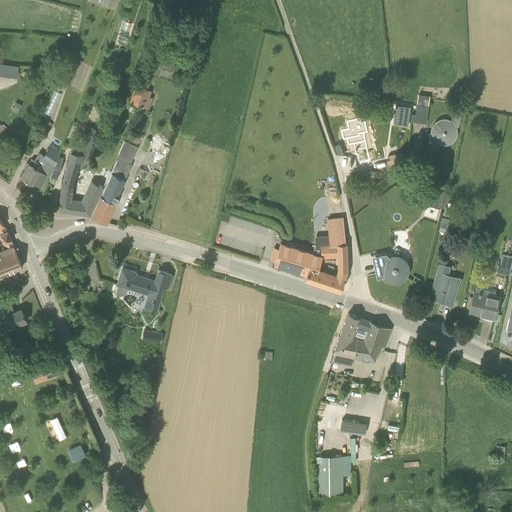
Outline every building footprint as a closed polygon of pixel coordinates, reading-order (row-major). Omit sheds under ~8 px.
[(120,67),(122,60),(115,57),(112,65),(120,67)] [(163,70),(165,64),(158,62),(156,68),(163,70)] [(173,64),(166,62),(162,73),(169,75),(173,64)] [(62,74),(55,86),(61,89),(68,77),(62,74)] [(130,101),(142,105),(141,105),(149,107),(152,97),(148,96),(150,90),(135,85),(130,101)] [(425,123),(429,96),(418,94),(414,114),(411,113),(410,121),(425,123)] [(17,112),(21,104),(16,101),(11,110),(17,112)] [(411,106),(396,104),(393,122),(408,125),(411,106)] [(439,119),(438,119),(437,120),(436,121),(435,121),(434,122),(434,123),(433,124),(433,125),(432,126),(432,127),(431,128),(431,130),(431,131),(431,132),(431,133),(431,134),(432,135),(432,136),(433,137),(433,138),(434,139),(434,140),(435,140),(436,141),(437,142),(441,143),(442,144),(443,144),(444,144),(445,144),(446,144),(448,143),(449,143),(451,142),(452,141),(453,140),(454,139),(455,138),(455,137),(456,136),(456,135),(456,134),(457,133),(457,132),(457,130),(456,129),(456,128),(456,127),(458,126),(461,115),(452,113),(450,120),(449,119),(447,119),(446,119),(445,118),(443,118),(442,118),(440,119),(439,119)] [(53,125),(45,117),(39,123),(47,131),(53,125)] [(344,145),(346,154),(359,152),(361,163),(384,158),(382,147),(396,144),(395,141),(392,124),(366,129),(364,118),(347,121),(349,129),(341,130),(343,139),(347,138),(348,144),(344,145)] [(59,208),(69,210),(71,200),(75,178),(79,162),(81,162),(82,156),(91,158),(101,129),(91,126),(85,124),(82,136),(86,138),(81,153),(71,151),(69,159),(64,179),(64,178),(59,208)] [(111,173),(125,179),(132,164),(130,163),(138,146),(136,145),(140,137),(128,131),(124,139),(125,139),(117,157),(119,157),(111,173)] [(344,154),(340,143),(334,145),(337,154),(344,154)] [(50,173),(58,155),(59,150),(51,145),(44,156),(38,152),(34,159),(32,158),(30,163),(28,161),(24,168),(26,169),(21,176),(32,183),(33,181),(40,186),(49,172),(50,173)] [(56,177),(62,157),(58,155),(50,173),(56,177)] [(125,179),(111,173),(92,214),(106,221),(125,179)] [(439,208),(448,185),(433,179),(424,203),(439,208)] [(71,200),(69,210),(90,213),(100,189),(89,185),(82,202),(71,200)] [(293,246),(280,242),(274,263),(306,273),(304,277),(340,290),(344,279),(347,269),(346,243),(345,243),(343,216),(290,222),(291,235),(314,232),(316,245),(307,245),(307,250),(293,245),(293,246)] [(449,218),(442,216),(438,230),(445,232),(449,218)] [(0,233),(4,242),(11,238),(7,230),(0,218),(0,233)] [(0,275),(22,266),(11,239),(11,238),(4,242),(5,242),(8,249),(0,252),(0,275)] [(408,268),(407,264),(405,260),(402,258),(398,256),(394,255),(390,256),(386,258),(384,261),(377,260),(374,262),(376,270),(382,269),(381,274),(381,275),(383,275),(384,277),(387,279),(391,281),(395,281),(399,281),(402,279),(405,276),(407,272),(408,268)] [(437,271),(429,296),(441,300),(443,295),(454,299),(460,278),(448,274),(450,266),(438,262),(436,270),(437,271)] [(509,274),(511,268),(499,265),(497,271),(509,274)] [(149,293),(145,306),(156,309),(159,300),(163,286),(167,287),(172,274),(158,270),(155,280),(135,274),(136,271),(122,267),(117,284),(118,284),(117,288),(117,290),(117,292),(118,293),(119,294),(120,295),(121,295),(123,294),(124,294),(126,291),(127,287),(149,293)] [(474,290),(470,307),(484,310),(483,314),(494,317),(499,296),(474,290)] [(15,309),(22,306),(20,300),(12,302),(15,309)] [(17,327),(19,331),(28,327),(26,321),(26,320),(21,308),(13,311),(10,303),(0,307),(0,319),(5,332),(17,327)] [(372,359),(378,345),(385,347),(391,328),(385,325),(367,319),(359,316),(348,312),(333,351),(335,351),(332,360),(343,363),(345,354),(372,359)] [(150,330),(148,340),(158,342),(160,332),(150,330)] [(36,369),(39,380),(58,373),(55,363),(36,369)] [(367,419),(343,415),(340,430),(365,434),(367,419)] [(66,436),(56,416),(50,419),(59,439),(66,436)] [(84,455),(79,445),(70,449),(75,459),(84,455)] [(342,455),(317,455),(318,495),(343,494),(342,455)] [(34,490),(26,492),(28,500),(36,498),(34,490)]
